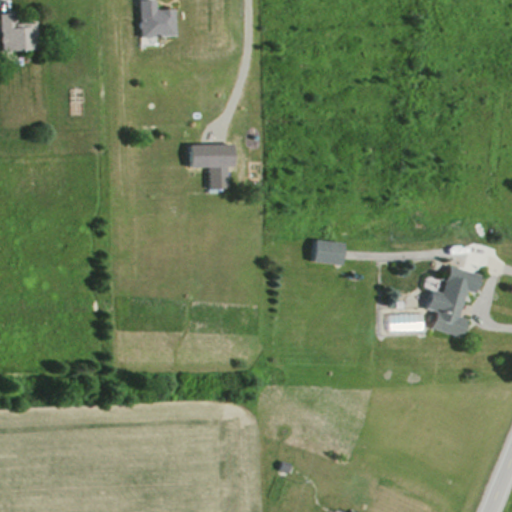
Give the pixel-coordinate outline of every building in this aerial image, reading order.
[(131,0),(131,37),(168,37),(168,9),(149,9),(149,0),(131,0)] [(30,18),(0,19),(0,51),(31,51),(30,18)] [(202,166),(202,190),(221,190),(221,166),(202,166)] [(304,262),(333,265),(336,242),(307,239),(304,262)] [(423,326),(457,336),(462,318),(451,315),(459,289),(468,292),(473,273),(441,264),(434,290),(423,287),(418,308),(427,311),(423,326)]
